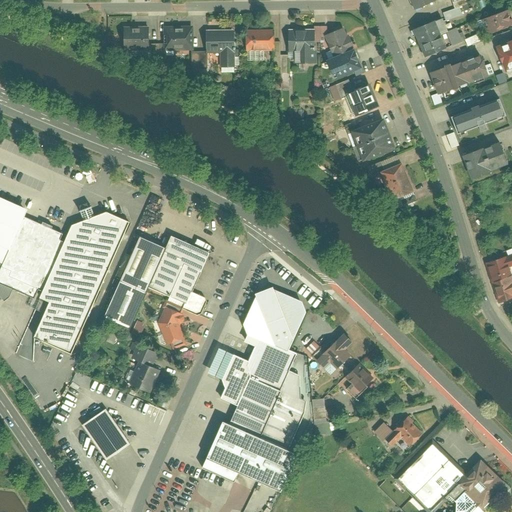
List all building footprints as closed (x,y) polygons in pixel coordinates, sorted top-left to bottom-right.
[(439,0),(413,0),(418,10),(440,0),(439,0)] [(459,7),(443,13),(446,21),(462,15),(459,7)] [(485,33),(511,26),(511,20),(509,10),(481,17),(485,33)] [(410,29),(422,57),(444,48),(438,34),(446,32),(440,17),(410,29)] [(192,23),(164,24),(165,45),(192,45),(192,23)] [(315,26),(315,38),(320,38),(320,33),(327,33),(327,23),(315,23),(315,26)] [(149,26),(125,26),(126,45),(149,45),(149,26)] [(315,26),(289,27),(290,48),(302,47),(302,60),(316,59),(315,38),(315,26)] [(249,27),(249,47),(264,47),(275,47),(274,27),(249,27)] [(345,27),(327,34),(332,50),(351,42),(345,27)] [(235,28),(206,28),(207,48),(221,48),(221,64),(235,64),(235,62),(235,54),(235,28)] [(464,39),(466,46),(479,41),(476,34),(464,39)] [(511,69),(511,40),(499,45),(508,71),(511,69)] [(264,57),(264,47),(249,47),(249,57),(264,57)] [(355,47),(328,58),(334,74),(362,64),(355,47)] [(479,55),(426,72),(433,94),(431,95),(434,105),(441,102),(439,94),(454,90),(453,87),(493,75),(489,64),(483,66),(479,55)] [(502,73),(495,76),(499,84),(506,80),(502,73)] [(336,83),(341,95),(350,91),(353,90),(349,78),(336,83)] [(336,83),(330,85),(334,97),(341,95),(336,83)] [(350,91),(358,110),(378,102),(370,84),(353,90),(350,91)] [(495,101),(448,115),(453,132),(500,118),(495,101)] [(396,145),(385,115),(354,127),(366,156),(396,145)] [(450,148),(457,146),(453,133),(446,135),(450,148)] [(458,155),(467,179),(508,165),(500,141),(458,155)] [(413,187),(403,161),(386,167),(396,194),(413,187)] [(0,265),(1,266),(0,267),(0,284),(37,301),(65,237),(23,218),(26,211),(0,199),(0,265)] [(105,214),(70,227),(65,237),(37,301),(49,306),(34,340),(70,357),(128,223),(105,214)] [(209,252),(169,235),(164,248),(145,293),(195,315),(201,313),(206,301),(204,298),(192,292),(209,252)] [(164,248),(137,237),(103,317),(130,329),(145,293),(164,248)] [(511,255),(486,264),(498,302),(511,297),(511,273),(510,267),(511,266),(511,255)] [(271,288),(253,294),(254,298),(241,326),(245,334),(288,352),(305,313),(301,302),(271,288)] [(183,314),(164,306),(157,324),(166,345),(170,343),(173,349),(184,345),(182,338),(183,338),(178,325),(182,323),(184,320),(183,317),(182,316),(183,314)] [(141,335),(143,322),(134,320),(132,333),(141,335)] [(288,352),(245,334),(241,342),(253,347),(247,361),(231,354),(220,381),(224,389),(219,399),(236,406),(228,426),(287,453),(304,415),(306,402),(300,400),(299,376),(288,371),(295,355),(288,352)] [(350,356),(336,342),(324,354),(337,368),(350,356)] [(158,356),(138,347),(132,360),(140,364),(131,383),(151,392),(160,372),(153,368),(158,356)] [(373,378),(360,364),(347,376),(361,390),(373,378)] [(134,408),(146,414),(150,404),(139,399),(134,408)] [(129,446),(105,410),(81,426),(106,462),(129,446)] [(422,432),(408,418),(395,431),(409,445),(422,432)] [(228,426),(220,423),(204,459),(280,494),(297,457),(287,453),(228,426)] [(430,511),(445,495),(465,474),(433,445),(397,483),(429,511),(430,511)] [(479,459),(465,474),(445,495),(453,503),(465,490),(483,507),(505,483),(479,459)]
